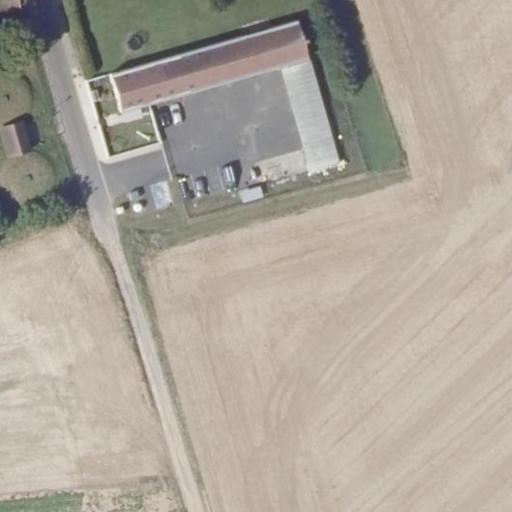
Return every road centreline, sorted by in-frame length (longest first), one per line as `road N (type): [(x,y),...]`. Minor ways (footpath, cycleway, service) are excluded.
road 1 (track): [(193,511),(110,237)]
road 2 (residential): [(110,237),(44,0)]
